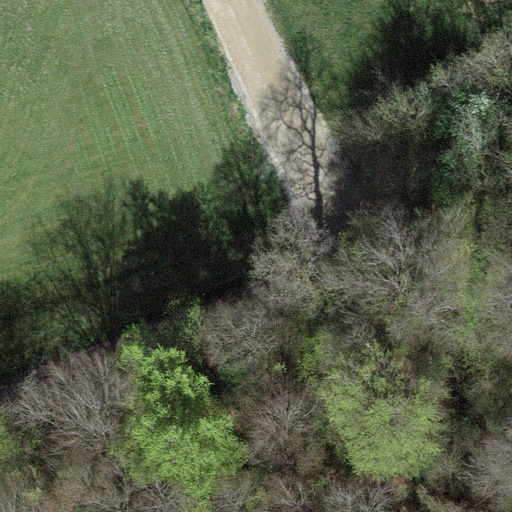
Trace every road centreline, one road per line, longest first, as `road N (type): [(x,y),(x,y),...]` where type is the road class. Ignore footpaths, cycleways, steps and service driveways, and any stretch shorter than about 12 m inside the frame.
road 1 (track): [(511,244),(351,258),(0,425)]
road 2 (track): [(245,0),(316,152),(351,258)]
